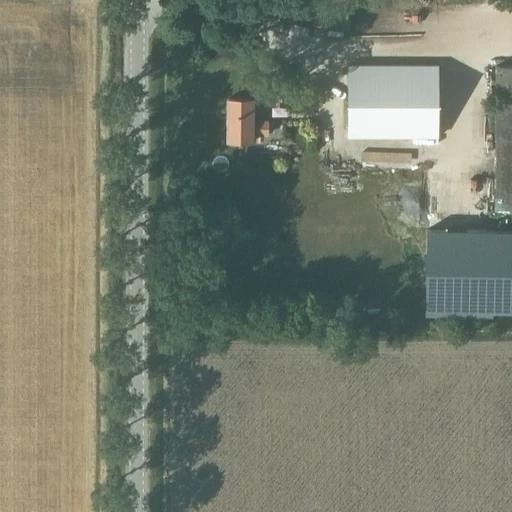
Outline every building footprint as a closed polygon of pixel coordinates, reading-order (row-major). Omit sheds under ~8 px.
[(356,8),(356,21),(391,20),(391,7),(356,8)] [(437,137),(437,66),(348,66),(348,137),(437,137)] [(511,210),(511,66),(496,66),(495,211),(511,210)] [(268,134),(268,121),(252,121),(252,98),(229,98),(228,142),(252,142),(252,134),(268,134)] [(443,131),(443,157),(467,157),(466,131),(443,131)] [(460,184),(461,169),(432,167),(431,183),(460,184)] [(511,230),(426,230),(425,310),(511,311),(511,230)]
